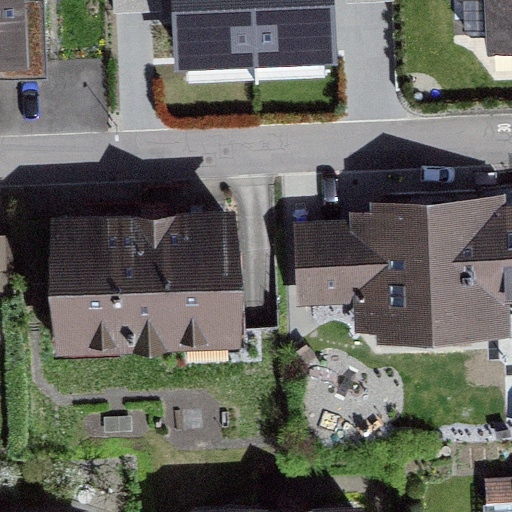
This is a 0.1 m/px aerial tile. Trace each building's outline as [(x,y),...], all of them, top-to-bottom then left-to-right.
[(0,0),(0,63),(45,61),(42,0),(0,0)] [(335,0),(172,0),(175,74),(338,68),(335,0)] [(490,42),(511,40),(511,0),(462,0),(464,29),(471,34),(490,33),(490,42)] [(494,204),(382,209),(383,223),(305,226),(308,295),(385,292),(387,326),(499,321),(498,291),(511,290),(511,211),(497,212),(494,204)] [(224,213),(61,220),(65,320),(73,319),(84,329),(84,337),(211,332),(211,324),(221,313),(228,313),(224,213)] [(511,511),(511,500),(486,501),(486,511),(511,511)]
